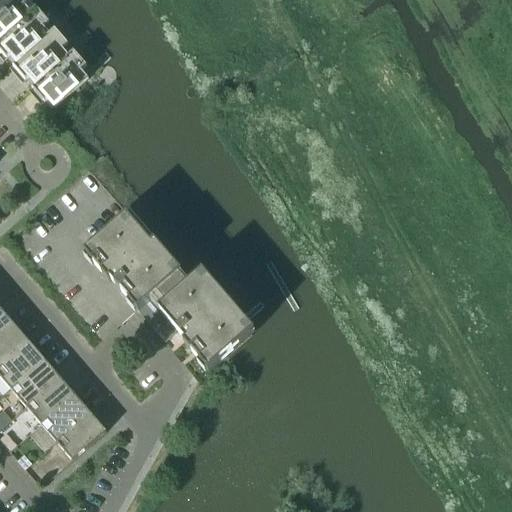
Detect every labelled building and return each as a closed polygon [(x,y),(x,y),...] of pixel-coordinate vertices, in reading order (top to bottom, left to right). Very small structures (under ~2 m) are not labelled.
[(0,41),(37,10),(36,9),(31,14),(25,7),(30,3),(27,0),(3,0),(0,3),(0,41)] [(11,70),(55,32),(55,31),(49,36),(43,29),(49,24),(37,10),(0,41),(0,57),(5,62),(10,58),(16,65),(11,69),(11,70)] [(30,92),(74,54),(74,53),(68,58),(62,51),(68,46),(55,32),(11,70),(23,84),(29,80),(35,86),(29,91),(30,92)] [(54,109),(88,81),(81,73),(86,68),(74,54),(30,92),(42,106),(48,101),(54,109)] [(230,305),(203,273),(190,285),(155,244),(152,247),(127,218),(84,255),(109,284),(111,282),(138,313),(151,302),(186,342),(183,345),(191,354),(234,317),(227,308),(230,305)] [(0,340),(15,328),(0,310),(0,340)] [(252,338),(234,317),(191,354),(210,375),(252,338)] [(0,370),(30,345),(15,328),(0,340),(0,370)] [(0,379),(11,392),(45,363),(30,345),(0,370),(0,379)] [(26,410),(60,380),(45,363),(11,392),(26,410)] [(41,427),(75,398),(60,380),(26,410),(41,427)] [(56,445),(90,415),(75,398),(41,427),(56,445)] [(0,431),(11,422),(3,413),(0,415),(0,431)] [(72,463),(106,434),(90,415),(56,445),(72,463)]
